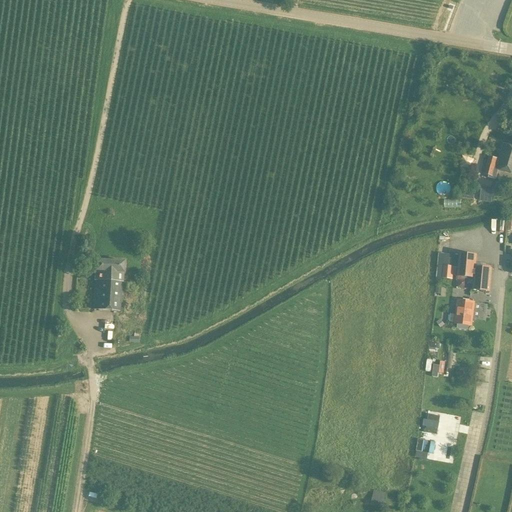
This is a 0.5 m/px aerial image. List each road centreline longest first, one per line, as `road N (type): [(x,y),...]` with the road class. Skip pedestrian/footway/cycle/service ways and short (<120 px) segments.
road 1 (unclassified): [(76,511),(93,400),(89,357),(65,300),(127,0)]
road 2 (tertiary): [(511,50),(219,0)]
road 3 (unclassified): [(464,511),(487,410),(501,286)]
